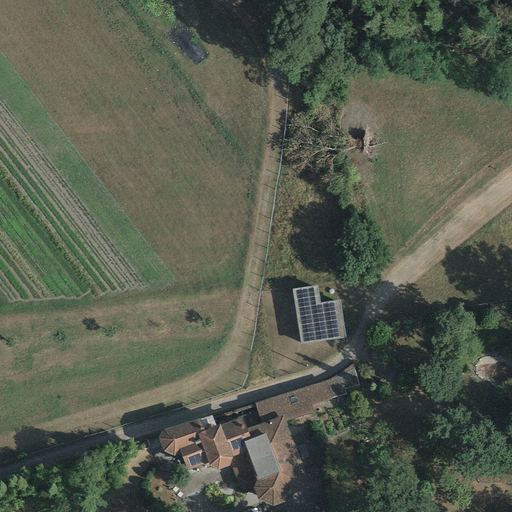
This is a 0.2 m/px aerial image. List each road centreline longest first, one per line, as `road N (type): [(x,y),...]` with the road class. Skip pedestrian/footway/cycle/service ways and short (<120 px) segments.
road 1 (track): [(228,0),(265,40),(280,100),(237,345),(189,392),(0,448)]
road 2 (track): [(0,474),(327,373),(352,349),(387,285),(511,182)]
